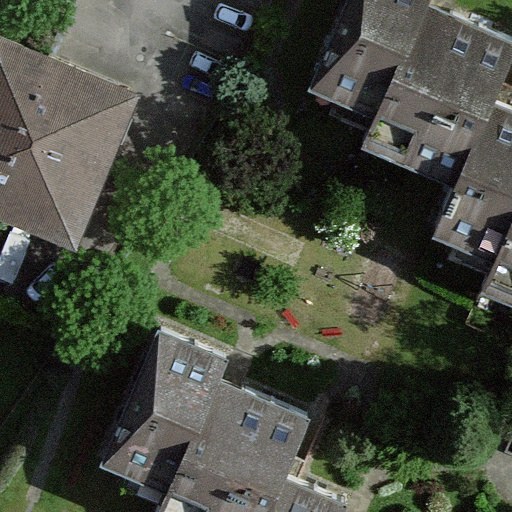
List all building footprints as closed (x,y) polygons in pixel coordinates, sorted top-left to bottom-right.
[(340,0),(308,80),(380,109),(424,0),(340,0)] [(429,0),(424,0),(380,109),(365,147),(451,182),(490,86),(511,32),(429,0)] [(0,32),(0,204),(74,237),(137,91),(0,32)] [(511,95),(490,86),(451,182),(433,228),(499,254),(511,220),(511,95)] [(511,220),(499,254),(485,288),(511,298),(511,220)] [(224,343),(157,314),(97,454),(165,483),(213,369),(224,343)] [(213,369),(165,483),(152,511),(258,511),(280,461),(303,408),(213,369)] [(280,461),(258,511),(332,511),(343,488),(280,461)]
